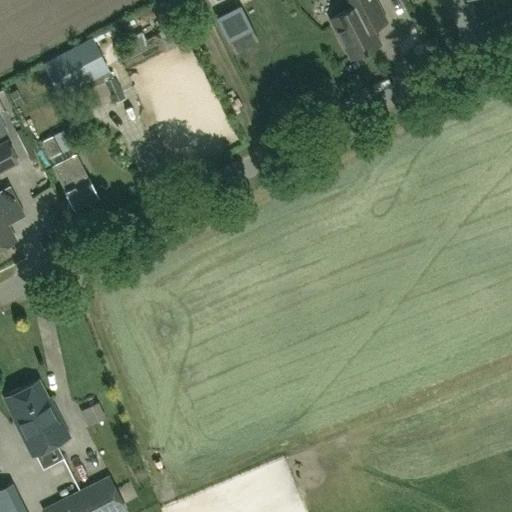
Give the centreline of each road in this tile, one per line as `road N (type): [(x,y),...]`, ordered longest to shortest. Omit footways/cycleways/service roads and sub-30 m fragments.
road 1 (tertiary): [(0,297),(511,23)]
road 2 (track): [(265,155),(193,0)]
